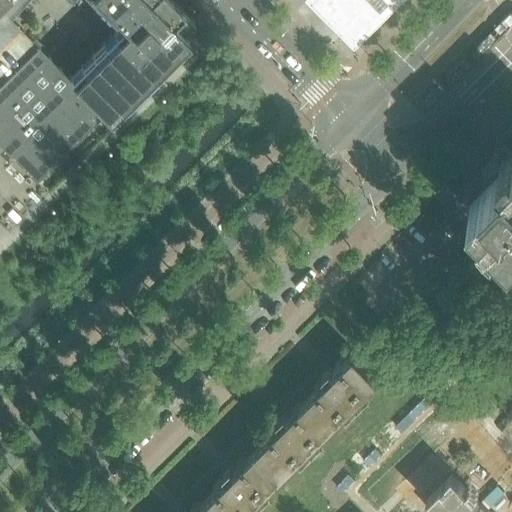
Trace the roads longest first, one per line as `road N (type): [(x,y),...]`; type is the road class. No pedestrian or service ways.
road 1 (secondary): [(355,116),(0,465)]
road 2 (secondary): [(53,511),(406,164)]
road 3 (unclassified): [(355,116),(237,0)]
road 4 (secondary): [(466,0),(355,116)]
road 5 (secondary): [(406,164),(511,52)]
